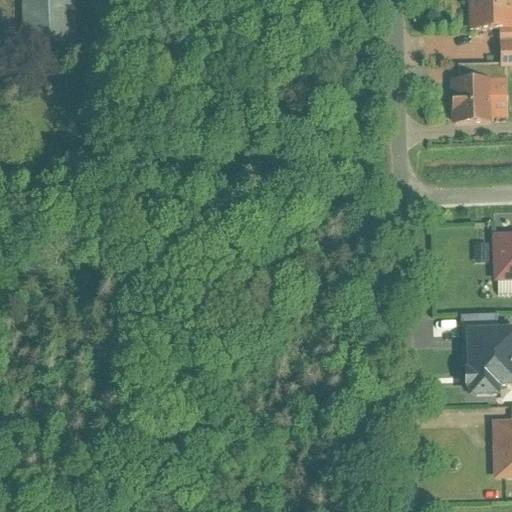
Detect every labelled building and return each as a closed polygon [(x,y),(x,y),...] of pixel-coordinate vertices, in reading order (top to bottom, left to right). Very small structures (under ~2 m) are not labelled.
[(76,50),(74,0),(20,0),(22,51),(76,50)] [(511,0),(466,0),(468,38),(511,36),(511,0)] [(494,129),(492,85),(450,86),(452,131),(494,129)] [(511,239),(492,240),(494,289),(511,287),(511,239)] [(511,329),(466,330),(467,403),(498,402),(498,389),(511,388),(511,329)] [(511,427),(491,428),(493,487),(511,486),(511,427)]
